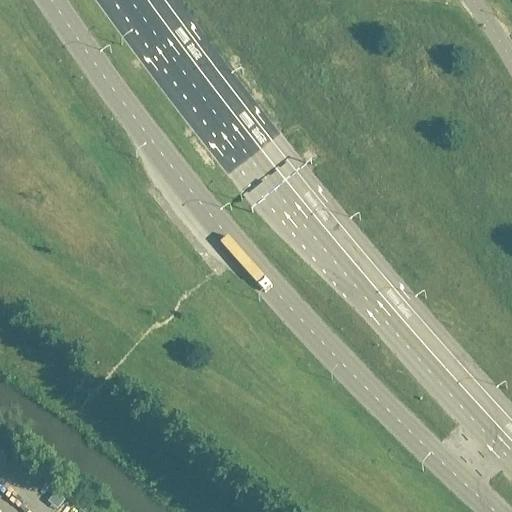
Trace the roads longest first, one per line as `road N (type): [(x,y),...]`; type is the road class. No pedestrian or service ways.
road 1 (secondary): [(51,0),(247,261),(492,511)]
road 2 (secondary): [(511,462),(282,200),(129,0)]
